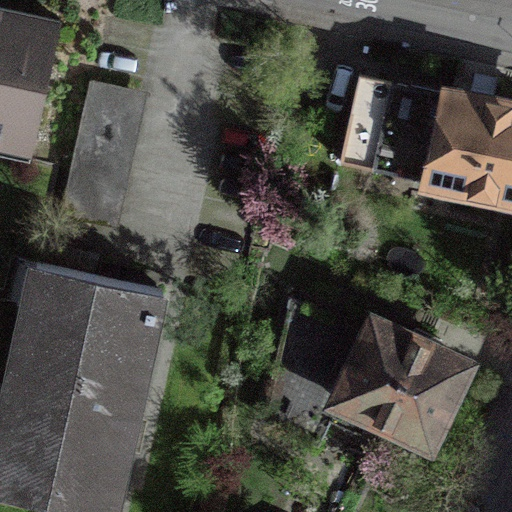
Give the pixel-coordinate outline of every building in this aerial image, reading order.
[(0,152),(51,163),(80,36),(0,18),(0,152)] [(151,107),(101,96),(73,219),(124,231),(151,107)] [(511,217),(511,111),(463,101),(441,203),(511,217)] [(139,511),(184,312),(57,284),(11,497),(82,511),(139,511)] [(445,468),(489,381),(385,328),(341,416),(445,468)]
